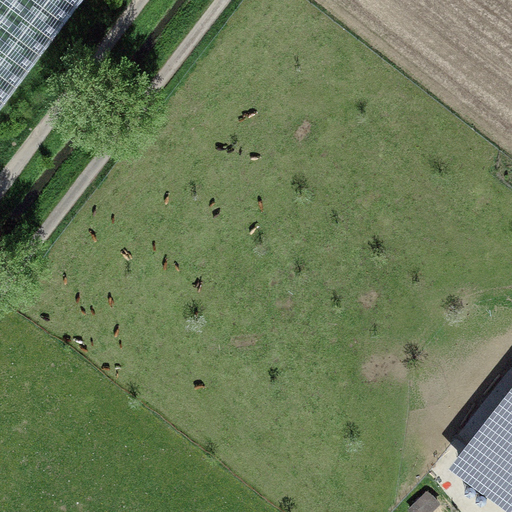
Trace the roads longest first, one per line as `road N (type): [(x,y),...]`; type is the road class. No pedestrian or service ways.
road 1 (track): [(229,0),(0,291)]
road 2 (track): [(0,175),(134,0)]
